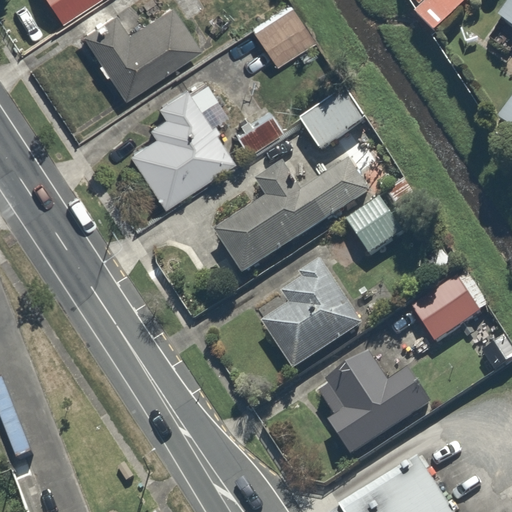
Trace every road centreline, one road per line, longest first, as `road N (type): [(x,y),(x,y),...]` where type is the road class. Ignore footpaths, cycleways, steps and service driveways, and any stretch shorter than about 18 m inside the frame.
road 1 (secondary): [(24,186),(230,511)]
road 2 (residential): [(71,511),(0,320)]
